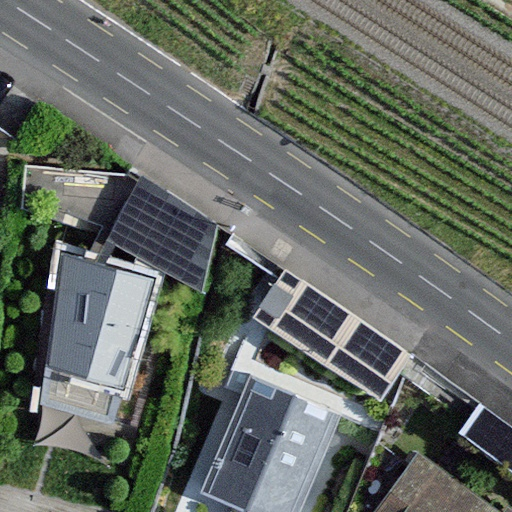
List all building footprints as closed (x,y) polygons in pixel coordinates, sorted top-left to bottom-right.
[(157,268),(63,244),(39,402),(114,412),(157,268)] [(407,353),(282,269),(257,306),(382,391),(407,353)] [(293,511),(337,408),(247,371),(202,480),(278,511),(293,511)] [(511,429),(485,410),(468,433),(511,464),(511,429)] [(501,511),(421,454),(378,511),(501,511)]
